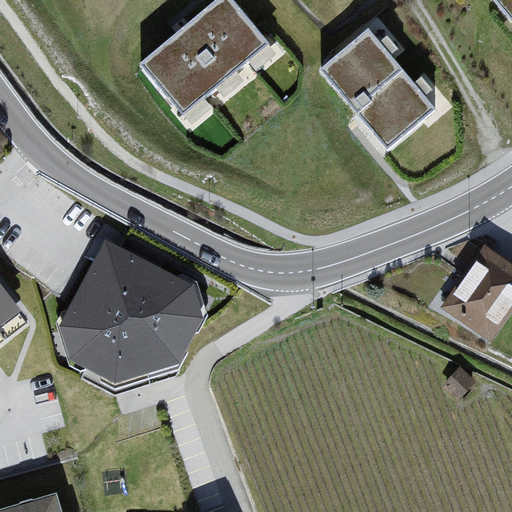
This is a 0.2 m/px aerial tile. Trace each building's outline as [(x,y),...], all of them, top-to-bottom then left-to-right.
[(224,0),(218,0),(129,71),(181,126),(265,54),(224,0)] [(511,0),(487,0),(511,28),(511,0)] [(367,38),(318,77),(384,155),(428,117),(367,38)] [(187,287),(102,246),(53,332),(66,357),(109,384),(175,366),(196,319),(187,287)] [(511,271),(478,248),(437,309),(486,344),(511,305),(511,271)] [(0,294),(0,325),(14,314),(0,294)] [(56,511),(51,497),(0,510),(0,511),(56,511)]
